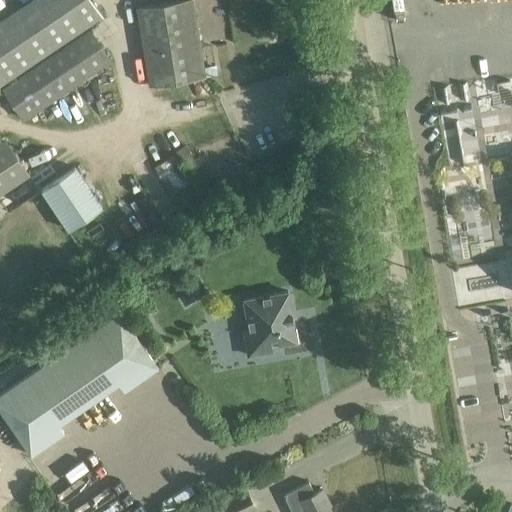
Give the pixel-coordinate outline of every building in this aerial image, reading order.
[(0,82),(102,15),(91,0),(30,0),(0,20),(0,82)] [(149,86),(204,76),(191,0),(176,0),(136,7),(149,86)] [(23,119),(109,61),(89,31),(3,89),(23,119)] [(0,196),(35,175),(12,136),(0,143),(0,196)] [(176,153),(182,162),(191,157),(185,147),(176,153)] [(173,155),(153,167),(171,195),(191,183),(173,155)] [(74,166),(41,189),(68,230),(101,208),(74,166)] [(479,263),(480,294),(501,293),(500,263),(479,263)] [(296,341),(292,320),(287,291),(243,299),(248,327),(243,328),(248,355),(271,351),(270,345),(296,341)] [(118,382),(124,390),(157,367),(119,312),(0,393),(0,410),(30,455),(63,432),(58,424),(118,382)] [(333,511),(322,489),(314,493),(308,481),(283,494),(292,511),(333,511)] [(212,511),(246,511),(254,508),(247,492),(211,509),(212,511)]
